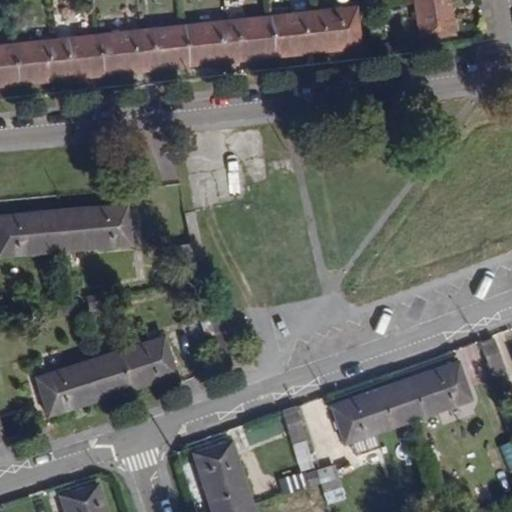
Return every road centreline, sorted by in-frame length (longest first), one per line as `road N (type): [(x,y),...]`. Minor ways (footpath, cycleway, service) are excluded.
road 1 (residential): [(511,68),(187,114),(0,130)]
road 2 (residential): [(127,437),(511,302)]
road 3 (residential): [(0,478),(127,437)]
